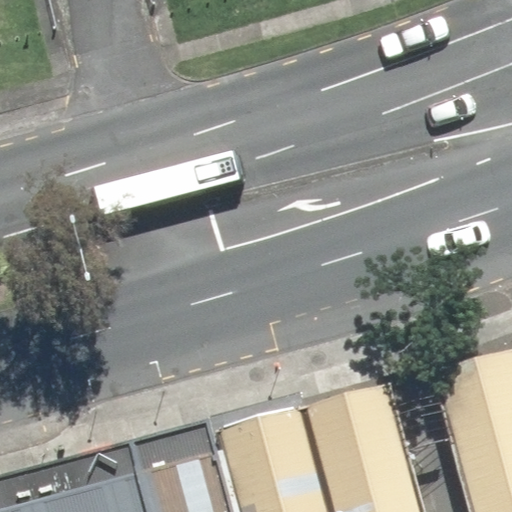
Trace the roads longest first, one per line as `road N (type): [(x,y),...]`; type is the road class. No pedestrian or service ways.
road 1 (primary): [(511,194),(0,347)]
road 2 (primary): [(0,197),(511,47)]
